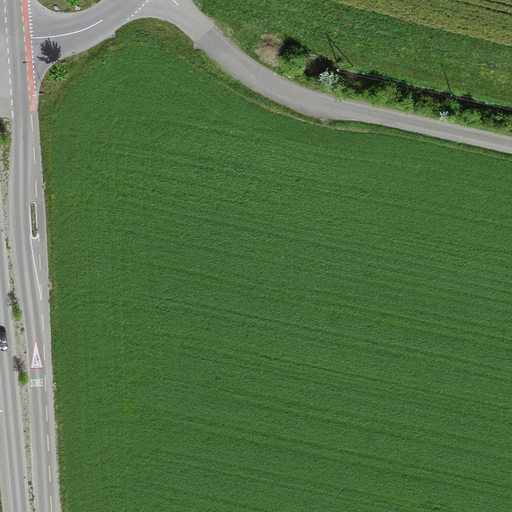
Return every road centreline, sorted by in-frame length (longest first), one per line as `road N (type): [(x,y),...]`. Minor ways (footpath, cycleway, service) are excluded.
road 1 (tertiary): [(29,511),(0,55)]
road 2 (residential): [(173,0),(237,62),(297,96),(511,145)]
road 3 (unclassified): [(0,44),(86,29),(128,0)]
